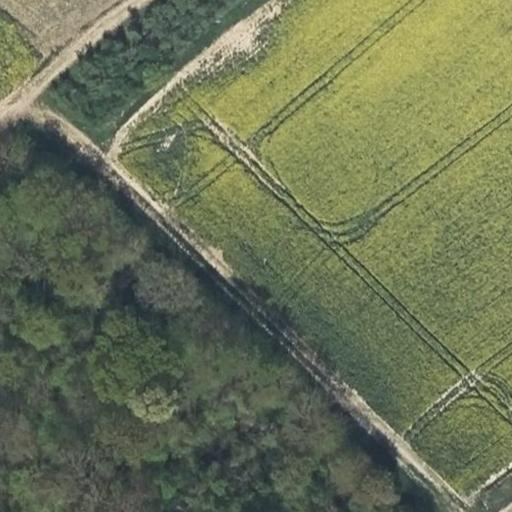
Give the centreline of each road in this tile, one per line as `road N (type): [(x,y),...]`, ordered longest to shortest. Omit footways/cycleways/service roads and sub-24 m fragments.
road 1 (track): [(453,511),(72,134),(38,115),(0,111)]
road 2 (track): [(0,111),(133,0)]
